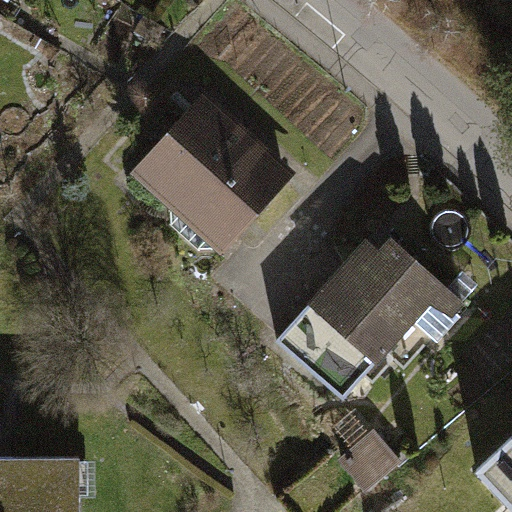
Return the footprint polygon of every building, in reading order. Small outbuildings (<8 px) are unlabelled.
[(208,245),(279,173),(196,91),(124,164),(208,245)] [(402,362),(455,302),(361,219),(263,330),(334,393),(379,342),(402,362)] [(367,490),(397,463),(371,434),(341,460),(367,490)] [(511,499),(511,436),(481,466),(511,499)] [(65,511),(67,446),(0,445),(0,511),(65,511)] [(340,511),(367,490),(341,460),(331,448),(279,492),(295,511),(340,511)]
